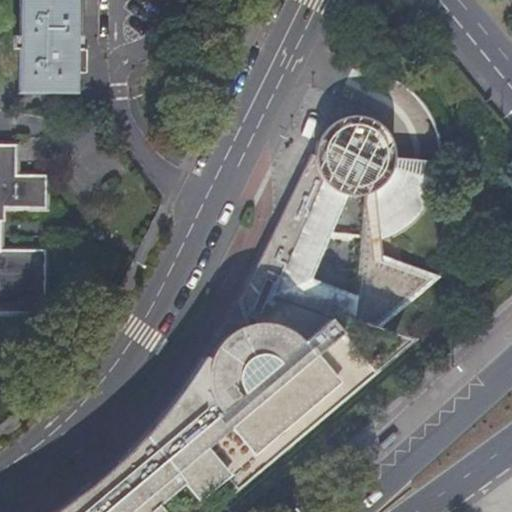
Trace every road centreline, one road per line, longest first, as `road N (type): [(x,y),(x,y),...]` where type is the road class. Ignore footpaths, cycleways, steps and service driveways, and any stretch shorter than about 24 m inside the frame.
road 1 (residential): [(0,473),(78,412),(121,356),(200,211)]
road 2 (residential): [(200,211),(306,0)]
road 3 (residential): [(117,31),(116,104),(130,139),(200,211)]
road 4 (secondary): [(511,370),(357,511)]
